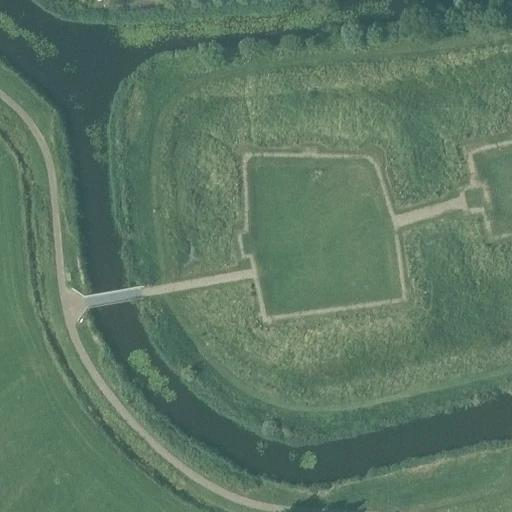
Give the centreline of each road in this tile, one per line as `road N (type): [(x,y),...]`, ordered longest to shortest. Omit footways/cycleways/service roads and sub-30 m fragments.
road 1 (track): [(169,289),(146,159),(163,94),(174,84),(246,65),(421,51),(511,30)]
road 2 (track): [(511,369),(330,405),(287,402),(220,358),(171,296)]
